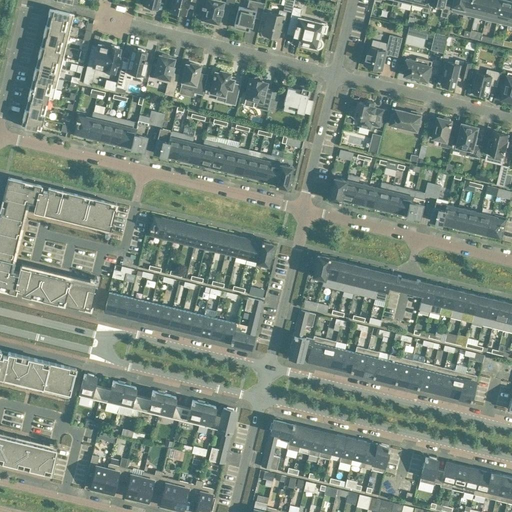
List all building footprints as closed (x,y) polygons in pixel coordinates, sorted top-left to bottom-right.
[(142,0),(144,0),(143,5),(150,7),(150,9),(157,10),(159,0),(142,0)] [(171,0),(169,11),(185,15),(187,7),(188,8),(189,2),(196,4),(196,0),(171,0)] [(223,2),(216,0),(203,0),(202,5),(201,8),(205,9),(202,19),(210,21),(210,23),(217,25),(220,14),(221,14),(223,8),(222,8),(223,2)] [(257,1),(251,0),(248,0),(247,5),(246,11),(238,10),(237,12),(234,25),(233,27),(241,29),(248,31),(249,26),(252,26),(254,18),(261,19),(265,3),(257,1)] [(286,0),(284,9),(292,11),(293,7),(295,0),(286,0)] [(413,0),(412,5),(424,8),(423,12),(429,13),(432,0),(413,0)] [(441,16),(448,18),(451,4),(445,3),(445,0),(432,0),(429,13),(430,13),(431,6),(443,9),(441,16)] [(455,0),(452,11),(464,14),(466,0),(455,0)] [(466,0),(464,14),(475,17),(478,0),(466,0)] [(478,0),(475,17),(486,20),(490,0),(478,0)] [(490,0),(486,20),(497,22),(502,0),(490,0)] [(511,0),(502,0),(497,22),(508,25),(511,9),(511,0)] [(311,46),(316,47),(318,47),(319,47),(320,46),(321,46),(321,45),(322,44),(322,43),(322,42),(322,41),(321,40),(321,39),(320,39),(319,38),(318,38),(320,31),(325,32),(327,23),(300,17),(302,9),(293,7),(292,11),(286,33),(294,35),(293,42),(298,43),(297,45),(311,49),(311,46)] [(49,15),(47,20),(71,26),(74,14),(49,8),(48,14),(49,15)] [(268,12),(262,34),(266,35),(266,37),(273,39),(274,37),(278,38),(280,30),(281,30),(285,12),(280,11),(279,15),(268,12)] [(44,30),(68,36),(71,26),(47,20),(46,25),(45,25),(44,30)] [(42,41),(66,47),(68,36),(44,30),(43,35),(43,36),(42,41)] [(435,33),(431,50),(444,53),(448,36),(435,33)] [(365,65),(374,68),(374,70),(382,72),(386,54),(398,57),(402,38),(390,35),(386,50),(371,46),(370,53),(368,52),(365,65)] [(39,51),(63,57),(66,47),(42,41),(41,46),(40,46),(39,51)] [(98,46),(92,45),(83,83),(91,85),(96,67),(114,72),(116,64),(117,64),(119,57),(118,56),(120,49),(118,48),(119,46),(111,44),(111,46),(109,46),(98,44),(98,46)] [(146,59),(145,59),(146,52),(144,52),(145,49),(138,48),(137,50),(132,49),(128,63),(122,62),(123,61),(122,61),(116,86),(123,88),(125,78),(131,79),(133,73),(144,76),(148,62),(145,61),(146,59)] [(78,61),(84,62),(86,52),(81,50),(78,61)] [(37,62),(61,68),(63,57),(39,51),(38,56),(38,57),(37,62)] [(161,53),(161,56),(159,55),(154,76),(155,76),(154,79),(168,82),(167,86),(175,88),(173,95),(173,96),(178,74),(172,73),(174,66),(172,65),(174,59),(168,57),(169,55),(161,53)] [(407,58),(404,69),(406,70),(405,75),(419,79),(418,81),(427,83),(429,76),(431,77),(433,71),(430,71),(432,66),(433,61),(418,57),(417,60),(407,58)] [(472,63),(465,62),(464,62),(456,60),(456,64),(447,62),(441,84),(449,86),(448,88),(455,89),(458,78),(461,79),(461,77),(468,79),(472,63)] [(35,67),(34,72),(58,78),(61,68),(37,62),(36,67),(35,67)] [(184,74),(181,86),(194,89),(193,92),(202,95),(206,78),(198,76),(200,65),(191,63),(190,65),(186,64),(185,68),(184,67),(182,74),(184,74)] [(473,95),(482,97),(483,94),(487,95),(488,90),(490,90),(491,85),(497,87),(501,72),(487,69),(486,74),(477,72),(475,81),(476,81),(473,95)] [(230,73),(221,70),(220,73),(215,72),(214,74),(213,74),(212,77),(214,77),(212,83),(210,82),(208,90),(210,91),(210,92),(226,96),(225,102),(235,105),(240,84),(233,83),(234,80),(229,78),(230,73)] [(33,78),(32,83),(56,89),(58,78),(34,72),(32,77),(33,78)] [(505,84),(503,84),(501,92),(503,92),(501,101),(509,103),(509,101),(511,101),(511,72),(508,72),(505,84)] [(267,83),(266,83),(261,82),(262,80),(260,80),(260,79),(260,78),(260,77),(259,77),(259,76),(258,76),(257,76),(256,76),(255,76),(254,77),(253,78),(250,77),(249,80),(248,82),(249,82),(245,98),(257,101),(255,108),(267,111),(273,89),(266,88),(266,85),(267,84),(267,83)] [(30,88),(29,93),(48,98),(53,99),(56,89),(32,83),(31,88),(30,88)] [(302,88),(301,90),(287,87),(283,103),(297,107),(296,111),(304,113),(304,112),(310,114),(313,100),(307,99),(309,90),(302,88)] [(28,98),(27,104),(46,109),(48,98),(29,93),(27,98),(28,98)] [(351,111),(350,111),(350,112),(350,113),(351,113),(351,114),(351,115),(352,115),(352,116),(353,116),(354,117),(361,118),(359,125),(371,128),(372,124),(380,126),(384,110),(376,108),(376,106),(374,106),(375,102),(366,100),(366,103),(359,101),(357,107),(356,107),(355,107),(354,107),(353,108),(352,108),(352,109),(351,109),(351,110),(351,111)] [(25,109),(23,115),(43,119),(46,109),(27,104),(25,109)] [(397,110),(395,115),(393,114),(391,120),(391,124),(418,131),(419,126),(420,126),(422,121),(420,120),(422,113),(412,111),(412,113),(397,110)] [(155,125),(158,112),(151,111),(148,123),(155,125)] [(92,112),(91,117),(86,136),(86,139),(90,140),(90,139),(91,137),(98,139),(104,114),(92,112)] [(158,112),(155,125),(161,126),(164,114),(158,112)] [(74,133),(86,136),(91,117),(85,116),(85,115),(78,113),(77,120),(76,119),(74,128),(75,129),(74,133)] [(104,143),(108,144),(115,117),(104,114),(98,139),(105,141),(105,143),(104,143)] [(40,131),(43,119),(23,115),(22,120),(23,120),(21,126),(40,131)] [(115,117),(108,144),(113,145),(112,145),(113,143),(120,144),(126,120),(115,117)] [(433,138),(442,140),(441,146),(451,148),(454,137),(448,135),(451,125),(452,126),(453,124),(451,124),(452,121),(450,120),(451,118),(444,117),(444,119),(438,117),(438,120),(433,138)] [(127,149),(131,150),(137,123),(126,120),(120,144),(127,146),(127,148),(127,149)] [(137,123),(131,150),(135,151),(135,150),(135,148),(137,149),(137,148),(143,150),(149,125),(137,123)] [(457,146),(468,149),(467,155),(480,158),(483,147),(475,145),(476,141),(475,141),(479,127),(463,123),(457,146)] [(164,158),(171,131),(160,128),(154,152),(160,154),(161,155),(161,157),(161,156),(160,157),(164,158)] [(169,156),(176,158),(182,134),(171,131),(164,158),(169,159),(168,158),(169,156)] [(490,138),(488,147),(490,148),(488,153),(503,157),(504,155),(505,155),(508,142),(507,142),(509,135),(494,131),(492,139),(490,138)] [(370,149),(379,151),(382,135),(373,133),(370,149)] [(182,134),(176,158),(183,160),(183,162),(187,163),(192,142),(194,136),(193,136),(192,136),(182,134)] [(298,147),(300,140),(288,137),(286,144),(298,147)] [(203,145),(198,164),(206,165),(205,167),(205,168),(209,169),(215,142),(204,139),(203,145)] [(192,142),(187,163),(191,164),(191,162),(198,164),(203,145),(192,142)] [(213,167),(220,169),(226,144),(215,142),(209,169),(213,170),(213,169),(213,167)] [(226,144),(220,169),(228,171),(227,173),(231,174),(238,147),(226,144)] [(235,173),(243,174),(247,156),(248,156),(249,150),(238,147),(231,174),(235,175),(235,173)] [(352,160),(354,153),(341,150),(339,157),(352,160)] [(257,178),(265,180),(271,155),(259,152),(258,158),(253,180),(257,181),(257,180),(257,178)] [(271,184),(276,185),(281,164),(282,158),(271,155),(265,180),(272,182),(271,184)] [(247,156),(243,174),(250,176),(249,178),(249,179),(253,180),(258,158),(248,156),(247,156)] [(417,165),(410,163),(410,167),(409,170),(419,172),(421,166),(417,165)] [(281,164),(276,185),(277,186),(277,187),(283,188),(283,187),(288,188),(289,184),(290,184),(292,176),(290,175),(292,167),(281,164)] [(497,184),(504,186),(509,166),(502,165),(497,184)] [(360,177),(349,174),(347,180),(342,202),(346,203),(346,202),(347,200),(354,202),(359,183),(360,177)] [(20,266),(19,271),(13,269),(29,204),(35,206),(34,211),(34,214),(109,232),(110,229),(116,204),(8,177),(0,210),(0,287),(90,310),(97,284),(96,284),(97,281),(22,263),(21,266),(20,266)] [(340,202),(340,201),(342,202),(347,180),(336,177),(334,186),(331,185),(329,194),(331,194),(329,199),(334,200),(334,201),(340,202)] [(369,205),(376,207),(382,182),(380,188),(370,186),(364,207),(369,208),(369,207),(368,207),(369,205)] [(383,211),(387,212),(393,185),(382,182),(376,207),(383,209),(383,211)] [(426,195),(432,197),(435,184),(428,182),(426,193),(415,191),(409,218),(413,219),(413,218),(413,216),(415,217),(415,216),(421,218),(426,199),(425,199),(426,195)] [(360,206),(364,207),(370,186),(359,183),(354,202),(361,204),(361,205),(360,205),(360,206)] [(442,226),(448,205),(449,201),(438,198),(441,186),(435,184),(432,197),(437,198),(436,202),(432,220),(438,222),(439,223),(439,225),(438,225),(442,226)] [(391,211),(398,213),(404,188),(393,185),(387,212),(391,213),(391,211)] [(497,195),(499,188),(488,186),(486,193),(497,195)] [(405,217),(409,218),(415,191),(404,188),(398,213),(406,214),(405,216),(405,217)] [(511,192),(499,189),(497,196),(510,199),(511,192)] [(459,207),(448,205),(442,226),(447,227),(446,226),(447,224),(454,226),(459,207)] [(470,210),(459,207),(454,226),(461,228),(461,230),(465,231),(470,210)] [(481,213),(470,210),(465,231),(469,232),(469,230),(476,232),(481,213)] [(481,213),(476,232),(484,233),(483,235),(483,236),(487,237),(488,235),(492,216),(481,213)] [(156,236),(162,237),(167,219),(154,215),(153,220),(152,220),(150,229),(148,235),(155,237),(156,236)] [(499,217),(492,216),(488,235),(500,238),(501,233),(503,233),(505,224),(504,224),(506,218),(499,216),(499,217)] [(178,221),(167,219),(162,237),(173,240),(178,221)] [(173,240),(183,243),(188,224),(178,221),(173,240)] [(198,226),(188,224),(183,243),(194,245),(198,226)] [(194,245),(204,248),(209,229),(198,226),(194,245)] [(219,231),(209,229),(204,248),(215,250),(219,231)] [(215,250),(225,253),(230,234),(219,231),(215,250)] [(225,253),(236,255),(240,236),(230,234),(225,253)] [(251,239),(240,236),(236,255),(246,258),(251,239)] [(256,262),(257,262),(262,241),(256,239),(255,240),(251,239),(246,258),(256,260),(256,262)] [(263,241),(262,241),(257,262),(268,265),(270,256),(273,257),(275,249),(273,248),(275,244),(270,242),(270,241),(264,240),(263,241)] [(321,255),(316,254),(315,259),(314,258),(312,266),(314,267),(312,276),(323,278),(329,257),(327,256),(328,255),(321,254),(321,255)] [(329,257),(323,278),(322,285),(333,288),(339,261),(335,260),(335,258),(329,257)] [(350,263),(339,261),(333,288),(343,290),(350,263)] [(350,263),(343,290),(354,293),(360,266),(350,263)] [(361,266),(360,266),(354,293),(364,295),(371,268),(367,267),(367,266),(362,265),(361,266)] [(372,269),(371,268),(364,295),(374,298),(381,271),(377,270),(377,269),(372,268),(372,269)] [(381,271),(374,298),(385,301),(386,301),(389,286),(388,286),(391,273),(388,272),(388,271),(383,270),(382,271),(381,271)] [(391,273),(388,286),(389,286),(396,288),(397,288),(400,289),(405,290),(408,280),(408,279),(408,278),(401,276),(401,275),(397,275),(392,274),(391,273)] [(408,280),(405,290),(411,292),(414,292),(415,293),(422,294),(423,295),(426,282),(425,282),(420,280),(416,279),(416,280),(408,278),(408,279),(408,280)] [(422,294),(418,309),(419,309),(430,312),(436,284),(435,284),(435,283),(430,282),(430,283),(426,282),(423,295),(422,294)] [(440,285),(436,284),(430,312),(440,314),(447,287),(445,287),(446,286),(440,284),(440,285)] [(262,297),(264,290),(251,287),(249,294),(262,297)] [(451,288),(447,287),(440,314),(450,317),(457,289),(456,289),(456,288),(451,287),(451,288)] [(450,317),(461,319),(468,292),(457,289),(450,317)] [(115,315),(120,294),(109,292),(105,310),(112,312),(111,314),(115,315)] [(478,295),(468,292),(461,319),(471,322),(478,295)] [(130,297),(120,294),(115,315),(116,313),(122,315),(122,317),(125,317),(130,297)] [(471,322),(482,324),(488,297),(478,295),(471,322)] [(132,319),(136,320),(141,300),(130,297),(125,317),(126,318),(126,316),(133,317),(132,319)] [(235,323),(230,343),(231,343),(231,342),(232,343),(251,347),(253,335),(254,333),(254,330),(259,312),(262,300),(248,297),(244,310),(251,312),(248,326),(235,323)] [(499,300),(488,297),(482,324),(492,327),(499,300)] [(151,302),(141,300),(136,320),(137,318),(143,320),(143,322),(146,323),(151,302)] [(303,307),(315,310),(317,303),(305,300),(303,307)] [(492,327),(503,329),(510,302),(499,300),(492,327)] [(510,303),(510,302),(503,329),(511,331),(511,301),(510,303)] [(151,302),(146,323),(147,323),(147,321),(154,322),(153,324),(157,325),(162,305),(151,302)] [(321,305),(320,311),(327,313),(328,306),(322,304),(321,305)] [(172,307),(162,305),(157,325),(158,323),(164,325),(164,327),(167,328),(172,307)] [(172,307),(167,328),(168,328),(168,326),(175,327),(174,329),(178,330),(183,310),(172,307)] [(193,312),(183,310),(178,330),(179,329),(185,330),(185,332),(188,333),(193,312)] [(294,337),(289,357),(301,359),(303,351),(307,351),(309,338),(306,337),(306,338),(300,337),(301,332),(303,332),(305,325),(312,326),(315,313),(301,310),(298,322),(296,330),(297,331),(297,333),(295,333),(295,335),(294,335),(294,337)] [(193,312),(188,333),(189,333),(189,331),(196,333),(195,334),(199,335),(204,315),(193,312)] [(214,318),(204,315),(199,335),(199,336),(200,334),(206,335),(206,337),(209,338),(214,318)] [(214,318),(209,338),(210,338),(210,336),(216,338),(216,340),(220,341),(225,320),(214,318)] [(225,320),(220,341),(221,339),(227,340),(227,342),(230,343),(235,323),(225,320)] [(377,329),(375,336),(382,338),(383,335),(384,330),(379,329),(377,329)] [(309,338),(307,351),(310,352),(308,360),(309,360),(309,362),(314,363),(315,362),(319,363),(325,338),(314,336),(313,339),(309,338)] [(336,341),(325,338),(319,363),(330,365),(334,347),(335,347),(336,341)] [(358,372),(361,373),(368,349),(356,346),(355,352),(351,371),(352,371),(352,372),(358,373),(358,372)] [(330,365),(340,368),(345,349),(335,347),(334,347),(330,365)] [(0,349),(0,379),(1,380),(1,381),(2,381),(2,380),(15,383),(15,384),(15,383),(28,387),(29,387),(41,390),(42,391),(42,390),(55,393),(55,394),(55,393),(67,396),(68,396),(68,397),(69,397),(69,396),(69,394),(70,394),(76,368),(0,349)] [(355,352),(345,349),(340,368),(351,371),(355,352)] [(379,352),(368,349),(361,373),(363,374),(363,375),(369,376),(369,375),(373,376),(377,357),(378,358),(379,352)] [(389,354),(388,360),(384,379),(386,379),(385,380),(391,382),(391,380),(395,381),(401,357),(389,354)] [(380,378),(384,379),(388,360),(378,358),(377,357),(373,376),(375,376),(374,378),(380,379),(380,378)] [(412,360),(401,357),(395,381),(397,382),(396,383),(402,384),(402,383),(406,384),(412,360)] [(423,362),(412,360),(406,384),(408,384),(407,386),(413,387),(413,386),(417,387),(423,362)] [(434,365),(423,362),(417,387),(427,389),(434,365)] [(444,368),(434,365),(427,389),(438,392),(444,368)] [(455,370),(444,368),(438,392),(448,394),(455,370)] [(455,370),(448,394),(459,397),(465,373),(455,370)] [(79,396),(99,401),(102,388),(94,386),(96,377),(94,376),(94,375),(88,373),(88,374),(84,374),(83,376),(84,376),(79,396)] [(465,373),(459,397),(471,400),(472,395),(473,395),(474,389),(473,389),(477,376),(465,373)] [(99,401),(119,406),(124,383),(124,382),(118,381),(118,382),(114,381),(113,380),(112,383),(111,390),(102,388),(99,401)] [(119,406),(139,410),(142,397),(134,395),(136,386),(124,383),(119,406)] [(139,410),(159,415),(164,393),(164,392),(158,390),(158,391),(154,391),(154,390),(152,390),(152,392),(150,399),(142,397),(139,410)] [(159,415),(179,420),(182,407),(173,405),(176,396),(164,393),(159,415)] [(179,420),(198,425),(204,403),(204,401),(198,400),(198,401),(194,400),(192,400),(192,402),(190,409),(182,407),(179,420)] [(198,425),(218,430),(221,417),(213,415),(215,405),(204,403),(198,425)] [(223,407),(221,417),(218,430),(225,431),(224,437),(221,436),(218,449),(211,447),(208,460),(223,464),(230,433),(231,431),(230,431),(235,410),(223,407)] [(289,441),(293,424),(273,419),(273,420),(270,431),(271,432),(262,466),(276,470),(279,457),(273,455),(277,438),(289,441)] [(289,441),(287,449),(298,451),(304,427),(293,424),(289,441)] [(314,429),(304,427),(298,451),(308,454),(314,429)] [(325,432),(314,429),(308,454),(319,456),(325,432)] [(0,462),(50,474),(56,449),(56,446),(57,446),(57,445),(56,445),(56,446),(43,443),(43,442),(30,439),(29,439),(17,436),(16,435),(16,436),(3,433),(3,432),(3,433),(0,431),(0,462)] [(331,453),(335,435),(325,432),(319,456),(329,459),(331,453)] [(106,433),(105,438),(108,439),(108,441),(112,442),(114,435),(106,433)] [(335,435),(331,453),(341,456),(346,437),(341,436),(335,435)] [(341,456),(339,461),(351,464),(352,458),(356,440),(346,437),(341,456)] [(356,440),(352,458),(362,461),(367,442),(360,441),(356,440)] [(362,461),(360,467),(371,469),(377,445),(367,442),(362,461)] [(379,445),(377,445),(371,469),(383,472),(386,459),(387,459),(389,453),(387,453),(388,450),(389,448),(385,447),(385,446),(379,444),(379,445)] [(95,490),(102,492),(109,463),(108,463),(107,468),(97,465),(99,456),(92,454),(88,471),(94,473),(90,488),(95,489),(95,490)] [(419,481),(418,488),(431,492),(433,484),(434,485),(435,483),(440,484),(444,471),(435,469),(437,460),(435,459),(435,458),(429,456),(429,458),(425,457),(425,459),(424,462),(423,462),(422,467),(423,468),(419,481)] [(446,462),(444,471),(440,484),(440,486),(451,489),(457,465),(453,463),(453,462),(448,461),(447,462),(446,462)] [(123,480),(126,467),(120,466),(120,465),(120,466),(109,463),(102,492),(109,494),(109,492),(113,494),(117,479),(123,480)] [(457,465),(451,489),(454,489),(462,492),(468,467),(464,466),(464,465),(459,464),(458,465),(457,465)] [(474,494),(479,470),(475,469),(475,468),(470,466),(469,467),(468,467),(462,492),(474,494)] [(129,499),(136,501),(144,471),(143,471),(142,476),(132,474),(133,469),(132,468),(132,469),(126,467),(123,480),(129,482),(125,496),(130,497),(129,499)] [(485,497),(491,473),(486,472),(486,470),(481,469),(480,470),(479,470),(474,494),(485,497)] [(144,471),(136,501),(143,502),(144,501),(148,502),(152,487),(158,489),(162,471),(155,470),(154,474),(144,472),(144,471)] [(274,473),(261,470),(260,470),(259,478),(272,481),(274,473)] [(164,507),(171,509),(178,480),(168,478),(168,477),(167,477),(161,476),(162,471),(158,489),(164,490),(160,505),(165,506),(164,507)] [(491,473),(485,497),(496,500),(502,475),(500,475),(500,474),(495,472),(495,474),(491,473)] [(502,475),(496,500),(507,502),(511,480),(511,477),(511,478),(511,476),(506,475),(506,476),(502,475)] [(355,489),(356,484),(357,481),(347,479),(345,487),(355,489)] [(192,497),(197,480),(196,480),(195,484),(190,483),(189,482),(189,483),(179,480),(178,480),(171,509),(178,511),(178,509),(183,511),(187,496),(192,497)] [(214,488),(213,488),(213,489),(202,486),(203,481),(197,480),(192,497),(198,499),(195,511),(209,511),(210,511),(208,510),(214,488)] [(297,480),(296,487),(304,488),(305,482),(297,480)] [(304,488),(303,491),(313,494),(315,484),(305,482),(304,488)] [(346,497),(348,491),(337,488),(336,494),(346,497)] [(370,497),(363,495),(361,502),(369,504),(369,503),(370,497)] [(382,499),(377,498),(370,497),(369,503),(380,505),(382,499)] [(380,505),(385,506),(384,509),(391,511),(393,502),(382,499),(380,505)] [(264,511),(267,504),(255,501),(252,511),(264,511)]
